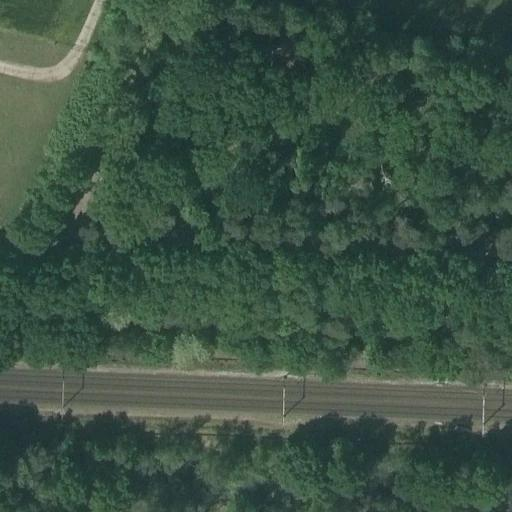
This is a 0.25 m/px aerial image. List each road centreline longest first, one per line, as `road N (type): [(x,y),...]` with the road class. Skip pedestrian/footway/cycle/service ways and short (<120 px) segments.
road 1 (unclassified): [(511,259),(84,251),(0,259)]
road 2 (track): [(60,251),(157,0)]
road 3 (track): [(0,67),(41,78),(69,65),(97,0)]
